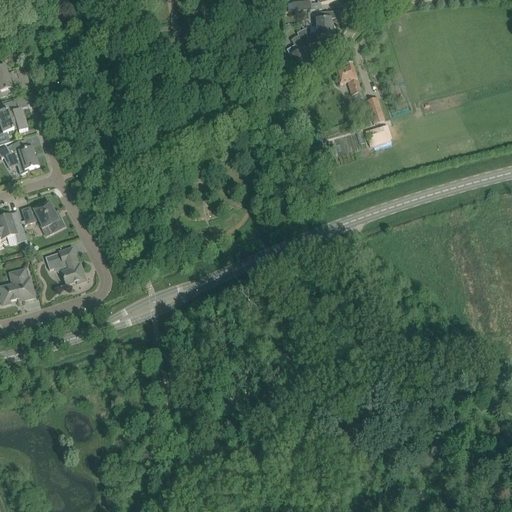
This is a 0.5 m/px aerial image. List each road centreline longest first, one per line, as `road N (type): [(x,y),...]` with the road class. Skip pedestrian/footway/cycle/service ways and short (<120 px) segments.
road 1 (secondary): [(201,285),(342,225),(511,173)]
road 2 (residential): [(0,327),(87,303),(107,284),(59,177)]
road 3 (track): [(169,0),(195,142)]
road 4 (residential): [(59,177),(19,55)]
